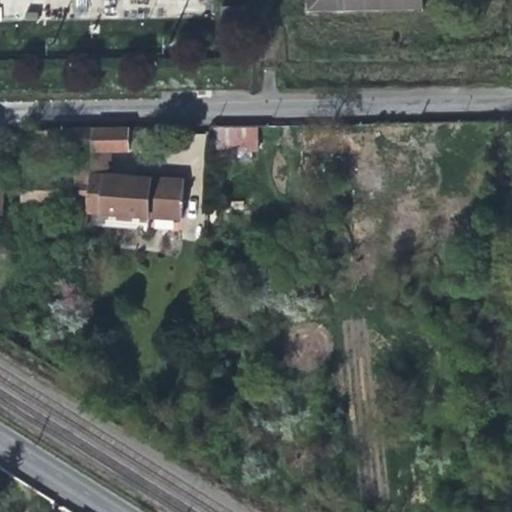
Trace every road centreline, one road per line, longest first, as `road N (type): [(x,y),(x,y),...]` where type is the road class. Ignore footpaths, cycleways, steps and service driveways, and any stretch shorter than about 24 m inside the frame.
road 1 (residential): [(511,100),(0,105)]
road 2 (residential): [(113,511),(0,440)]
